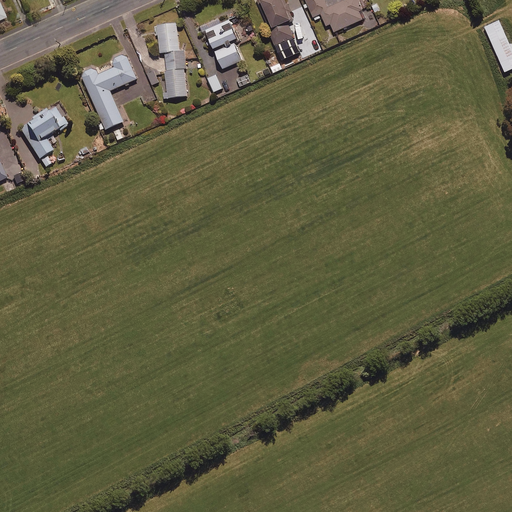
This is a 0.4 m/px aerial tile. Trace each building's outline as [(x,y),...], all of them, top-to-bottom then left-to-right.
[(286,0),(258,0),(272,30),(270,31),(277,47),(297,39),(291,25),(296,22),(286,0)] [(306,0),(315,19),(323,16),(329,28),(333,26),(337,34),(365,21),(362,13),(365,12),(359,0),(350,0),(331,9),(327,0),(306,0)] [(231,19),(206,31),(225,71),(244,62),(236,44),(241,41),(231,19)] [(509,45),(499,21),(485,28),(505,73),(511,70),(511,46),(511,44),(509,45)] [(179,24),(158,26),(162,55),(167,55),(169,72),(167,73),(170,94),(166,94),(166,100),(190,98),(187,70),(189,70),(187,51),(182,52),(179,24)] [(140,81),(130,59),(124,56),(117,60),(115,66),(117,69),(101,75),(100,72),(94,70),(86,73),(84,79),(108,132),(127,124),(113,93),(140,81)] [(160,83),(156,72),(149,75),(153,85),(160,83)] [(223,89),(218,76),(210,79),(215,92),(223,89)] [(48,110),(33,119),(35,123),(22,132),(41,160),(54,152),(47,141),(61,132),(62,133),(71,127),(65,118),(63,119),(57,110),(50,115),(48,110)] [(0,183),(9,180),(0,159),(0,183)]
